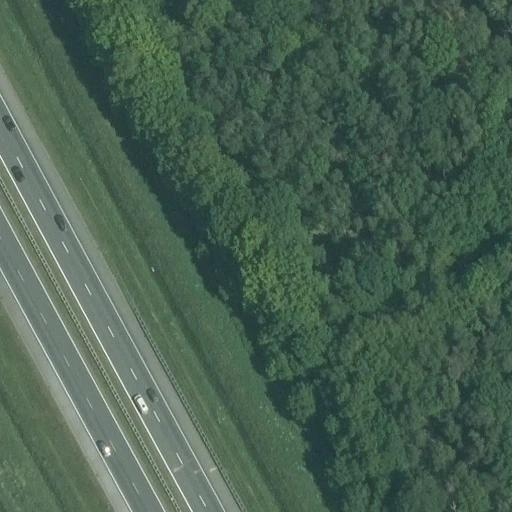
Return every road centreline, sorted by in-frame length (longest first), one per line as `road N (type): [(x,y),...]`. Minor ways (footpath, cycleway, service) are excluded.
road 1 (motorway): [(220,511),(0,102)]
road 2 (track): [(511,246),(353,348),(321,411),(336,449),(380,511)]
road 3 (motorway): [(0,216),(158,511)]
